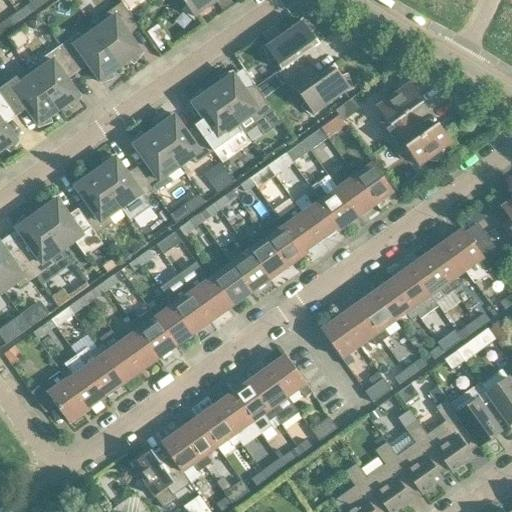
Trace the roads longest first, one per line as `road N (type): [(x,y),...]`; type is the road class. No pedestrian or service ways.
road 1 (residential): [(511,151),(72,460),(48,460),(0,391)]
road 2 (residential): [(0,201),(286,0)]
road 3 (residential): [(459,64),(352,0)]
